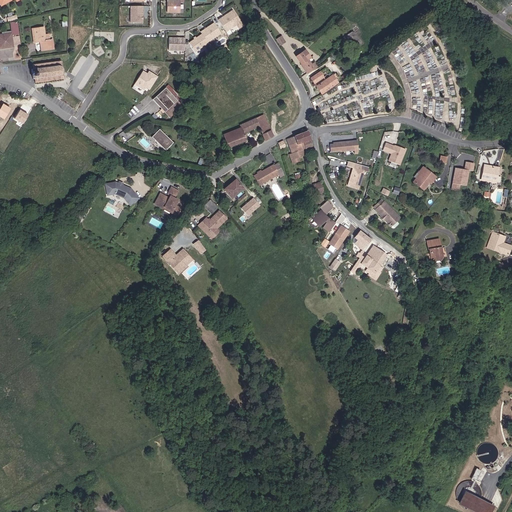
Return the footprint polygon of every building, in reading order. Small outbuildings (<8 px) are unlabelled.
[(180,12),(180,1),(167,1),(167,12),(180,12)] [(142,22),(142,6),(130,6),(130,22),(142,22)] [(243,25),(232,10),(228,12),(229,13),(227,14),(227,13),(218,20),(225,31),(236,24),(238,28),(243,25)] [(11,32),(3,33),(3,34),(11,33),(12,35),(19,34),(18,23),(10,24),(11,32)] [(214,23),(200,32),(202,34),(207,42),(220,33),(214,23)] [(49,40),(48,34),(45,35),(44,27),(33,28),(36,43),(40,42),(42,42),(43,51),(54,49),(52,40),(49,40)] [(358,39),(353,31),(349,34),(352,38),(355,41),(358,39)] [(0,48),(13,47),(11,33),(3,34),(0,34),(0,48)] [(202,34),(189,42),(195,51),(208,43),(207,42),(202,34)] [(285,42),(281,36),(276,39),(280,46),(285,42)] [(185,50),(185,38),(169,38),(168,50),(185,50)] [(352,49),(361,42),(358,39),(355,41),(349,45),(352,49)] [(312,65),(308,59),(310,58),(305,50),(296,56),(305,69),(312,65)] [(61,61),(32,65),(33,69),(31,69),(33,79),(34,78),(35,83),(64,79),(61,61)] [(314,68),(312,65),(305,69),(307,73),(314,68)] [(149,74),(144,71),(134,85),(144,91),(147,88),(150,90),(159,77),(150,72),(149,74)] [(324,77),(320,72),(311,78),(314,84),(324,77)] [(338,83),(332,75),(325,80),(331,88),(338,83)] [(331,88),(325,80),(316,86),(322,94),(331,88)] [(177,94),(168,85),(152,99),(169,118),(182,106),(174,97),(177,94)] [(0,117),(5,120),(11,108),(3,104),(2,106),(0,104),(0,117)] [(29,115),(20,110),(15,117),(24,123),(29,115)] [(273,136),(263,115),(239,125),(240,128),(223,135),(228,147),(246,140),(243,133),(258,126),(265,141),(273,136)] [(173,142),(159,129),(151,137),(165,151),(173,142)] [(310,139),(307,131),(293,136),(296,143),(296,144),(302,142),(309,140),(310,139)] [(296,143),(293,136),(286,139),(289,145),(296,143)] [(313,150),(309,140),(302,142),(304,149),(302,149),(303,154),(313,150)] [(358,150),(357,141),(333,143),(334,144),(330,145),(330,152),(341,151),(354,150),(355,153),(358,153),(358,150)] [(296,144),(296,143),(289,145),(292,153),(289,154),(292,163),(298,161),(297,157),(304,155),(303,154),(302,149),(304,149),(302,142),(296,144)] [(406,150),(386,143),(383,151),(392,154),(389,161),(401,165),(406,150)] [(476,164),(466,162),(464,169),(455,168),(451,190),(460,191),(461,185),(468,186),(470,172),(474,172),(476,164)] [(278,163),(274,165),(279,174),(283,171),(278,163)] [(259,185),(279,174),(274,165),(273,165),(253,176),(259,185)] [(495,182),(498,168),(484,165),(481,180),(495,182)] [(435,177),(422,167),(419,171),(418,171),(417,173),(418,175),(415,178),(413,182),(422,189),(428,182),(429,183),(430,184),(435,177)] [(358,189),(363,171),(361,170),(355,168),(353,168),(347,185),(358,189)] [(242,188),(235,180),(224,189),(231,198),(242,188)] [(142,198),(134,188),(125,185),(125,187),(121,185),(121,183),(118,182),(108,184),(111,196),(118,194),(127,198),(133,206),(142,198)] [(324,192),(321,182),(312,185),(316,195),(324,192)] [(178,206),(180,200),(177,198),(173,196),(172,198),(171,200),(168,198),(168,196),(163,194),(157,204),(165,208),(167,207),(174,211),(175,214),(179,216),(183,209),(178,206)] [(254,198),(241,208),(248,216),(261,206),(254,198)] [(210,213),(216,206),(210,200),(204,206),(210,213)] [(376,209),(383,202),(381,200),(373,207),(376,209)] [(333,209),(326,201),(320,206),(320,207),(326,214),(333,209)] [(399,218),(384,201),(383,202),(376,209),(375,210),(380,216),(380,217),(383,221),(384,220),(390,226),(399,218)] [(216,229),(226,219),(219,211),(209,221),(206,218),(198,225),(201,229),(204,226),(211,234),(216,229)] [(323,228),(329,232),(335,223),(327,218),(322,211),(313,218),(319,225),(324,220),(327,222),(323,228)] [(201,229),(211,239),(219,231),(216,229),(211,234),(204,226),(201,229)] [(350,232),(341,226),(329,244),(338,250),(350,232)] [(370,239),(359,231),(354,237),(357,240),(354,244),(362,250),(370,239)] [(497,234),(492,233),(492,234),(487,247),(507,255),(509,248),(499,244),(502,236),(497,234)] [(510,246),(502,243),(504,237),(502,236),(499,244),(509,248),(510,246)] [(438,239),(426,241),(428,249),(429,254),(430,259),(442,257),(446,256),(444,247),(440,247),(438,239)] [(205,250),(198,240),(193,244),(200,254),(205,250)] [(379,265),(386,255),(373,246),(365,258),(362,256),(351,272),(356,275),(362,265),(368,268),(365,273),(376,280),(384,268),(379,265)] [(186,265),(192,260),(183,249),(176,255),(174,257),(169,251),(162,256),(177,272),(186,264),(186,265)] [(340,263),(334,259),(329,267),(335,270),(340,263)] [(510,268),(498,262),(494,269),(506,275),(510,268)] [(178,274),(187,266),(186,265),(186,264),(177,272),(178,274)] [(476,468),(471,478),(476,480),(480,470),(476,468)] [(463,494),(458,504),(474,511),(489,511),(492,507),(479,501),(463,494)]
